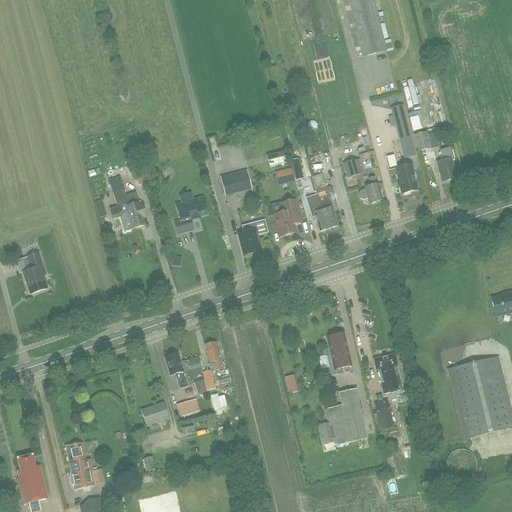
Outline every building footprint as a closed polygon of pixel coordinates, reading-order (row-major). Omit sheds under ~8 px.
[(348,0),(362,57),(387,51),(374,0),(348,0)] [(405,158),(417,155),(404,105),(391,108),(405,158)] [(435,116),(438,126),(446,124),(444,113),(435,116)] [(418,153),(431,149),(426,132),(414,136),(418,153)] [(343,146),(352,145),(351,137),(342,138),(343,146)] [(212,143),(216,156),(221,154),(218,142),(212,143)] [(440,151),(443,161),(437,162),(442,182),(456,178),(452,161),(455,161),(451,148),(440,151)] [(289,163),(286,151),(266,156),(269,168),(289,163)] [(362,154),(365,169),(374,167),(371,152),(362,154)] [(290,162),(296,182),(304,180),(298,160),(290,162)] [(346,178),(355,175),(362,174),(358,160),(352,162),(342,164),(346,178)] [(201,172),(201,161),(191,161),(191,172),(201,172)] [(402,194),(417,190),(411,165),(396,168),(402,194)] [(294,182),(291,169),(275,173),(278,186),(294,182)] [(248,171),(222,177),(226,193),(252,186),(248,171)] [(316,187),(318,194),(330,229),(338,226),(332,208),(331,209),(329,202),(326,195),(325,195),(323,189),(324,189),(324,188),(326,188),(322,174),(313,176),(316,187)] [(354,177),(348,179),(350,188),(356,187),(354,177)] [(363,201),(368,199),(370,205),(383,201),(379,185),(377,185),(375,178),(369,179),(369,182),(368,182),(369,185),(365,186),(366,190),(360,192),(358,194),(360,199),(363,201)] [(129,208),(128,202),(124,189),(113,193),(117,208),(109,210),(112,220),(121,218),(125,232),(146,225),(140,204),(129,208)] [(321,232),(330,229),(318,194),(305,199),(312,218),(316,217),(321,232)] [(178,235),(195,230),(192,220),(207,216),(202,199),(192,202),(191,200),(182,202),(183,205),(177,206),(181,221),(175,223),(178,235)] [(99,219),(101,218),(107,216),(102,201),(96,203),(95,203),(99,219)] [(275,215),(281,237),(296,233),(294,225),(302,223),(297,201),(282,204),(284,213),(275,215)] [(244,233),(239,235),(245,255),(262,251),(254,224),(243,227),(244,233)] [(201,240),(207,265),(222,262),(216,237),(201,240)] [(31,295),(48,289),(43,276),(46,275),(38,253),(26,258),(31,271),(23,274),(31,295)] [(180,267),(181,258),(172,257),(171,266),(180,267)] [(511,292),(508,294),(509,297),(492,301),(496,315),(511,311),(511,292)] [(327,338),(329,349),(325,350),(324,351),(325,355),(326,356),(329,368),(328,368),(330,376),(338,374),(337,369),(351,366),(344,334),(327,338)] [(205,346),(209,363),(208,363),(211,372),(224,369),(217,343),(205,346)] [(165,358),(170,375),(175,374),(179,389),(187,386),(178,354),(165,358)] [(384,395),(393,393),(395,400),(405,398),(403,390),(395,355),(373,360),(376,371),(378,370),(384,395)] [(465,440),(511,428),(511,415),(498,358),(448,370),(465,440)] [(216,395),(214,389),(215,389),(210,371),(202,373),(204,380),(207,392),(208,397),(216,395)] [(221,394),(233,391),(229,376),(218,378),(221,394)] [(207,392),(204,380),(194,383),(198,395),(207,392)] [(324,449),(336,446),(368,439),(357,389),(338,393),(341,406),(327,410),(327,409),(323,410),(326,424),(317,426),(321,446),(324,445),(324,449)] [(176,406),(180,418),(200,412),(196,399),(176,406)] [(147,427),(169,420),(164,404),(155,407),(156,408),(142,413),(147,427)] [(381,431),(394,428),(389,408),(376,411),(381,431)] [(193,423),(190,424),(180,426),(182,433),(194,431),(193,423)] [(75,490),(95,486),(92,468),(89,468),(88,461),(86,461),(82,444),(66,447),(75,490)] [(391,479),(405,475),(397,444),(382,448),(391,479)] [(465,451),(462,450),(459,450),(457,451),(454,452),(452,453),(450,455),(448,458),(447,460),(446,463),(446,465),(446,468),(447,471),(448,473),(450,475),(452,477),(454,479),(457,480),(459,480),(462,481),(465,480),(467,479),(470,478),(472,476),(474,474),(475,472),(476,469),(477,467),(477,464),(476,461),(475,459),(474,456),(472,454),(470,453),(467,451),(465,451)] [(38,502),(47,499),(39,467),(35,468),(32,456),(17,459),(20,471),(17,472),(19,480),(17,481),(23,506),(29,505),(30,511),(40,509),(38,502)] [(146,472),(155,470),(153,457),(143,459),(146,472)] [(129,462),(129,475),(141,474),(140,461),(129,462)] [(94,470),(96,481),(103,479),(101,469),(94,470)] [(112,508),(120,507),(118,496),(110,497),(112,508)] [(81,511),(103,511),(100,497),(89,500),(80,509),(81,511)]
